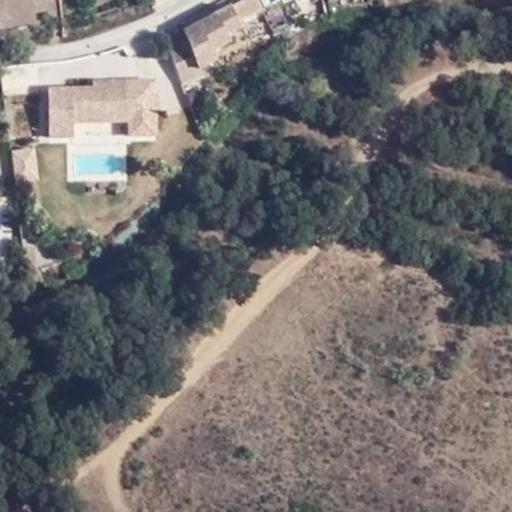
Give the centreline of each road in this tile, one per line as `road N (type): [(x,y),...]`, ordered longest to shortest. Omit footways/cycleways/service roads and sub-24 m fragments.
road 1 (track): [(511,75),(477,71),(397,112),(55,511)]
road 2 (residential): [(0,49),(194,0)]
